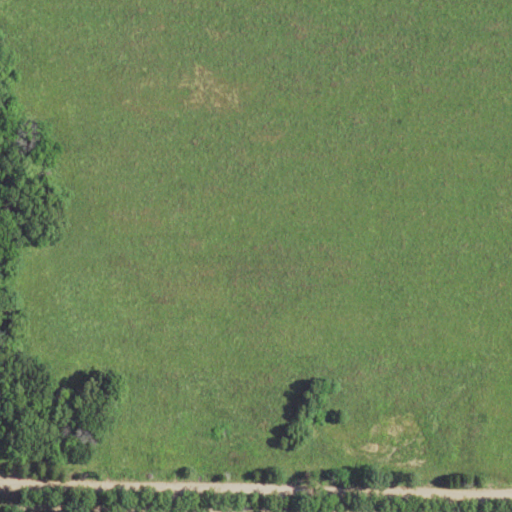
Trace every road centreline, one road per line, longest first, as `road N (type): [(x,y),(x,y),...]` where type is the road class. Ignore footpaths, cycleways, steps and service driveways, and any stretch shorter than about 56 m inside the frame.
road 1 (residential): [(0,481),(511,496)]
road 2 (residential): [(319,511),(0,505)]
